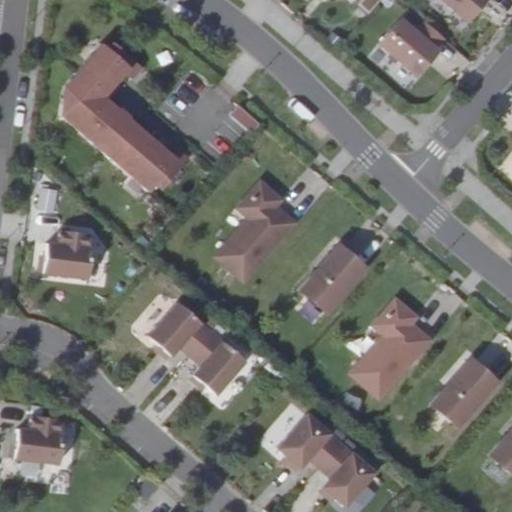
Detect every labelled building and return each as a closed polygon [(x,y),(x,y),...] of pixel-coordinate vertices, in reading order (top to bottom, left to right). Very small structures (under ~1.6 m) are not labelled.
[(439,0),(463,21),(481,0),(439,0)] [(415,34),(400,22),(379,47),(415,78),(445,42),(424,23),(415,34)] [(99,152),(146,192),(155,182),(161,188),(187,158),(176,149),(171,155),(128,119),(129,117),(118,108),(117,109),(102,96),(123,72),(131,79),(140,68),(110,42),(106,49),(100,43),(73,74),(81,80),(61,103),(60,104),(58,116),(91,144),(94,140),(103,148),(99,152)] [(61,103),(81,80),(74,75),(73,75),(63,87),(61,103)] [(229,115),(251,133),(259,124),(238,106),(229,115)] [(94,140),(91,144),(99,152),(103,148),(94,140)] [(258,182),(235,209),(247,219),(213,257),(242,282),(293,224),(274,207),(279,201),(258,182)] [(88,234),(57,230),(55,245),(44,243),(41,273),(85,279),(89,249),(86,249),(88,234)] [(363,269),(336,246),(298,290),(324,313),(363,269)] [(414,318),(393,300),(371,326),(382,336),(348,374),(377,400),(428,341),(409,324),(414,318)] [(209,332),(175,303),(146,337),(169,356),(177,347),(188,356),(209,332)] [(243,361),(209,332),(188,356),(199,366),(190,375),(213,395),(243,361)] [(494,383),(468,360),(429,404),(456,427),(494,383)] [(338,444),(304,415),(275,448),(298,468),(306,459),(317,468),(338,444)] [(59,419),(28,416),(26,430),(15,429),(12,459),(56,464),(60,434),(58,434),(59,419)] [(511,427),(488,455),(511,475),(511,427)] [(372,473),(338,444),(317,468),(328,478),(320,487),(342,507),(372,473)]
